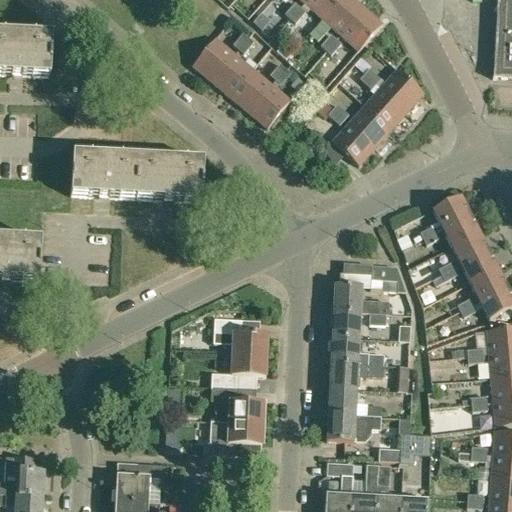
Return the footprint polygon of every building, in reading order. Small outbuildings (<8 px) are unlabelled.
[(321,22),(340,0),(308,0),(303,6),(321,22)] [(340,0),(321,22),(339,38),(363,11),(351,0),(340,0)] [(511,0),(498,0),(498,9),(496,9),(496,13),(498,13),(495,78),(492,78),(492,81),(496,81),(496,79),(511,79),(511,0)] [(289,21),(299,10),(294,6),(284,17),(289,21)] [(304,15),(299,10),(289,21),(294,26),(304,15)] [(358,54),(382,27),(363,11),(339,38),(358,54)] [(51,38),(0,35),(0,77),(49,80),(51,38)] [(325,54),(335,42),(330,37),(320,49),(325,54)] [(238,43),(248,52),(253,46),(243,38),(238,43)] [(341,47),(335,42),(325,54),(330,58),(341,47)] [(211,86),(234,58),(215,43),(192,70),(211,86)] [(248,52),(238,43),(233,49),(244,58),(248,52)] [(281,48),(276,54),(285,62),(290,56),(281,48)] [(253,74),(234,58),(211,86),(229,102),(253,74)] [(275,74),(285,83),(290,78),(280,69),(275,74)] [(368,72),(364,77),(375,87),(380,82),(368,72)] [(379,91),(406,115),(423,97),(396,73),(379,91)] [(229,102),(248,117),(271,89),(253,74),(229,102)] [(280,89),(285,83),(275,74),(270,80),(280,89)] [(364,77),(359,82),(370,93),(375,87),(364,77)] [(271,89),(248,117),(267,133),(290,105),(271,89)] [(363,109),(390,133),(406,115),(379,91),(363,109)] [(336,107),(332,113),(343,123),(348,118),(336,107)] [(363,109),(347,127),(374,151),(390,133),(363,109)] [(343,123),(332,113),(327,118),(339,128),(343,123)] [(358,169),(374,151),(347,127),(331,145),(358,169)] [(70,199),(135,202),(137,162),(72,158),(70,199)] [(137,162),(135,202),(200,206),(202,165),(137,162)] [(469,218),(460,199),(432,214),(441,232),(469,218)] [(441,232),(451,251),(479,236),(469,218),(441,232)] [(422,242),(436,235),(433,229),(419,236),(422,242)] [(439,241),(436,235),(422,242),(426,249),(439,241)] [(460,269),(488,255),(479,236),(451,251),(460,269)] [(0,241),(0,283),(38,285),(40,243),(0,241)] [(497,273),(488,255),(460,269),(469,287),(497,273)] [(438,272),(441,279),(455,272),(451,265),(438,272)] [(380,284),(379,295),(404,295),(395,271),(370,269),(370,284),(380,284)] [(455,272),(441,279),(444,285),(458,278),(455,272)] [(497,273),(469,287),(479,305),(506,291),(497,273)] [(361,279),(340,278),(340,290),(333,290),(332,317),(359,319),(369,319),(387,320),(387,307),(364,306),(364,294),(360,293),(360,291),(361,279)] [(511,301),(506,291),(479,305),(488,324),(511,311),(511,301)] [(473,308),(470,301),(456,308),(460,315),(473,308)] [(460,315),(463,321),(476,314),(473,308),(460,315)] [(358,343),(359,319),(332,317),(331,342),(358,343)] [(386,330),(387,320),(369,319),(368,329),(386,330)] [(232,346),(231,359),(265,360),(266,339),(240,338),(241,325),(214,323),(212,345),(232,346)] [(399,329),(398,344),(408,345),(409,330),(399,329)] [(511,356),(511,331),(486,334),(488,358),(511,356)] [(357,359),(358,343),(331,342),(329,368),(382,371),(382,360),(357,359)] [(462,352),(450,354),(451,362),(463,360),(462,352)] [(466,353),(466,360),(482,359),(481,352),(466,353)] [(490,382),(511,380),(511,356),(488,358),(490,382)] [(210,392),(237,393),(238,380),(264,381),(265,360),(231,359),(230,379),(211,378),(210,392)] [(381,381),(382,371),(329,368),(328,393),(356,395),(356,382),(367,382),(367,380),(381,381)] [(492,406),(511,404),(511,380),(490,382),(491,395),(492,406)] [(218,427),(228,427),(262,429),(263,408),(237,406),(237,393),(210,392),(210,405),(214,406),(213,414),(215,420),(218,427)] [(354,421),(356,395),(328,393),(327,420),(354,421)] [(470,401),(470,408),(486,407),(485,400),(470,401)] [(494,431),(511,429),(511,404),(492,406),(494,431)] [(365,408),(364,422),(380,423),(380,409),(365,408)] [(380,423),(364,422),(354,421),(327,420),(326,446),(353,447),(354,434),(379,435),(380,423)] [(261,450),(262,429),(228,427),(227,437),(217,437),(217,447),(208,446),(207,460),(234,462),(235,448),(261,450)] [(511,436),(493,435),(492,446),(489,459),(511,460),(511,436)] [(400,453),(399,466),(413,466),(413,458),(414,438),(409,438),(401,437),(400,453)] [(178,447),(165,446),(165,457),(179,458),(179,447),(178,447)] [(471,450),(470,457),(486,459),(486,452),(484,451),(476,451),(471,450)] [(379,452),(378,465),(398,466),(399,466),(400,453),(379,452)] [(470,457),(470,464),(483,465),(484,465),(485,465),(486,459),(470,457)] [(488,482),(511,484),(511,460),(489,459),(488,482)] [(32,476),(33,463),(12,463),(11,475),(16,475),(15,487),(3,486),(0,486),(0,497),(5,498),(15,498),(41,499),(43,476),(32,476)] [(349,511),(350,499),(352,473),(352,468),(326,466),(326,479),(341,479),(340,498),(324,498),(323,511),(349,511)] [(115,505),(147,506),(159,507),(160,470),(116,467),(115,505)] [(363,500),(350,499),(349,511),(374,511),(375,500),(377,469),(365,468),(363,500)] [(375,500),(374,511),(400,511),(401,502),(387,501),(389,469),(377,469),(375,500)] [(511,484),(488,482),(486,506),(511,508),(511,484)] [(15,498),(13,511),(40,511),(41,499),(15,498)] [(467,498),(466,511),(471,511),(473,511),(475,498),(467,498)] [(481,511),(482,499),(480,499),(475,498),(473,511),(481,511)] [(425,511),(426,503),(401,502),(400,511),(425,511)]
